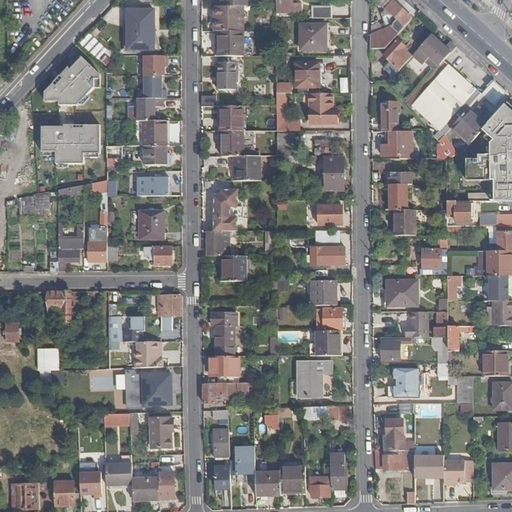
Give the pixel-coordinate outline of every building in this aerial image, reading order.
[(296,5),(295,0),(276,0),(277,5),(284,5),(284,13),(302,13),(302,5),(296,5)] [(374,0),(385,10),(393,2),(413,20),(416,16),(398,0),(374,0)] [(387,29),(371,36),(371,46),(371,50),(385,50),(413,20),(393,2),(385,10),(385,12),(382,16),(387,29)] [(216,32),(219,32),(243,32),(243,19),(243,8),(222,8),(216,8),(216,24),(216,32)] [(313,8),(313,19),(332,19),(332,8),(313,8)] [(154,11),(127,11),(128,51),(154,50),(154,11)] [(327,26),(301,26),(301,51),(328,51),(327,26)] [(243,32),(219,32),(219,57),(244,57),(245,32),(243,32)] [(440,66),(456,48),(451,44),(446,49),(431,36),(414,55),(425,64),(430,58),(440,66)] [(90,48),(99,59),(107,52),(98,41),(90,48)] [(385,70),(394,78),(412,58),(403,50),(405,48),(398,42),(384,57),(391,63),(385,70)] [(75,110),(109,75),(87,54),(47,94),(62,109),(68,103),(75,110)] [(237,65),(219,65),(218,91),(237,91),(237,65)] [(320,65),(297,65),(296,89),(320,89),(320,65)] [(481,95),(448,67),(435,82),(430,78),(415,95),(406,105),(410,109),(411,107),(439,132),(462,106),(467,111),(468,110),(469,108),(481,95)] [(493,82),(481,95),(494,107),(506,93),(493,82)] [(289,85),(277,85),(277,95),(289,95),(289,85)] [(332,110),(332,95),(310,95),(310,113),(332,113),(332,110)] [(203,108),(217,107),(217,98),(202,98),(203,108)] [(382,104),(383,133),(390,133),(398,134),(398,104),(382,104)] [(138,107),(139,123),(144,123),(155,122),(155,107),(138,107)] [(244,132),(244,108),(221,107),(220,132),(222,132),(244,132)] [(469,108),(468,110),(486,126),(488,124),(469,108)] [(486,126),(468,110),(467,111),(450,130),(469,146),(486,126)] [(332,113),(310,113),(310,124),(337,124),(337,115),(333,115),(332,113)] [(278,132),(278,133),(300,133),(300,122),(286,122),(285,114),(278,114),(278,132)] [(155,122),(144,123),(144,148),(146,148),(168,147),(168,122),(155,122)] [(57,164),(88,164),(88,151),(105,151),(105,125),(43,124),(42,155),(57,155),(57,164)] [(450,130),(448,132),(467,148),(469,146),(450,130)] [(244,158),(244,132),(222,132),(222,158),(235,158),(244,158)] [(382,146),(382,160),(402,159),(402,140),(418,140),(417,133),(398,134),(390,133),(390,141),(386,141),(386,146),(382,146)] [(286,157),(293,157),(294,157),(294,136),(278,136),(278,157),(286,157)] [(442,139),(438,143),(442,148),(447,159),(447,161),(455,157),(442,139)] [(316,142),(316,157),(325,157),(325,149),(329,149),(329,142),(316,142)] [(168,166),(168,147),(146,148),(146,166),(168,166)] [(123,150),(110,150),(110,160),(123,160),(123,150)] [(344,192),(344,157),(326,157),(326,192),(344,192)] [(235,158),(235,182),(262,182),(261,158),(244,158),(235,158)] [(389,186),(407,186),(413,186),(413,175),(399,175),(399,180),(389,180),(389,186)] [(148,179),(148,197),(169,197),(168,179),(148,179)] [(119,180),(110,180),(111,188),(119,188),(119,180)] [(108,182),(93,185),(94,195),(108,193),(108,182)] [(407,186),(389,186),(389,212),(395,212),(408,212),(407,186)] [(214,197),(214,233),(230,232),(238,232),(238,192),(222,191),(222,197),(214,197)] [(448,212),(448,213),(455,213),(455,224),(470,224),(470,220),(474,220),(473,205),(454,205),(454,203),(447,203),(448,212)] [(344,207),(320,207),(320,226),(344,225),(344,207)] [(395,237),(416,237),(415,212),(408,212),(395,212),(395,237)] [(140,213),(140,223),(165,222),(165,213),(140,213)] [(480,227),(490,227),(510,226),(511,226),(511,216),(480,217),(480,227)] [(108,263),(108,262),(108,248),(108,223),(108,217),(103,217),(102,235),(97,235),(97,240),(90,240),(90,263),(108,263)] [(165,240),(165,222),(140,223),(140,240),(165,240)] [(510,226),(490,227),(490,234),(489,234),(489,247),(498,247),(497,252),(511,252),(511,233),(510,233),(510,226)] [(59,252),(59,272),(65,273),(66,263),(80,263),(80,243),(84,242),(84,228),(78,228),(78,242),(70,242),(70,247),(59,247),(59,252)] [(214,233),(209,232),(209,258),(222,258),(221,251),(230,251),(230,232),(214,233)] [(278,232),(269,232),(269,257),(279,257),(278,232)] [(422,251),(423,276),(448,276),(448,253),(448,236),(440,236),(440,248),(442,248),(442,251),(422,251)] [(108,248),(108,262),(117,261),(117,248),(108,248)] [(173,266),(173,248),(145,248),(145,255),(151,256),(151,261),(155,261),(155,266),(173,266)] [(335,249),(313,250),(312,266),(346,266),(346,255),(335,255),(335,249)] [(511,276),(511,252),(497,252),(488,252),(488,267),(479,267),(475,267),(475,277),(478,277),(484,277),(508,277),(511,276)] [(479,252),(479,267),(488,267),(488,252),(479,252)] [(247,282),(247,257),(223,258),(224,282),(247,282)] [(383,268),(383,276),(405,276),(405,268),(383,268)] [(460,287),(460,277),(448,278),(448,300),(448,303),(456,303),(456,287),(460,287)] [(484,277),(478,277),(479,303),(494,303),(508,302),(511,302),(511,286),(508,286),(508,283),(508,277),(484,277)] [(337,306),(337,282),(312,282),(312,306),(337,306)] [(418,282),(388,282),(388,308),(418,307),(418,282)] [(71,292),(49,292),(49,319),(62,319),(62,324),(71,323),(71,292)] [(160,297),(159,318),(183,318),(183,297),(160,297)] [(448,314),(448,303),(448,300),(439,301),(439,314),(448,314)] [(488,308),(488,328),(511,327),(511,302),(508,302),(494,303),(494,308),(488,308)] [(119,306),(110,306),(110,318),(119,318),(119,306)] [(325,310),(325,311),(325,321),(318,321),(318,331),(343,331),(343,310),(325,310)] [(429,339),(428,314),(423,314),(423,313),(410,313),(411,328),(406,328),(405,339),(410,339),(429,339)] [(448,339),(448,328),(448,314),(439,314),(438,314),(438,329),(435,329),(435,339),(440,339),(448,339)] [(226,318),(212,318),(213,328),(217,328),(216,358),(236,358),(236,328),(239,328),(239,315),(226,315),(226,318)] [(110,318),(110,343),(138,343),(140,343),(140,339),(143,339),(143,329),(142,328),(142,318),(132,318),(132,332),(122,332),(122,318),(119,318),(110,318)] [(20,325),(7,325),(7,343),(20,343),(20,325)] [(448,339),(448,350),(458,350),(458,333),(467,333),(467,328),(448,328),(448,339)] [(340,332),(317,332),(317,345),(317,357),(341,356),(340,332)] [(410,345),(410,339),(405,339),(382,340),(382,362),(400,362),(400,345),(410,345)] [(448,365),(448,353),(448,350),(448,339),(440,339),(440,365),(448,365)] [(138,343),(138,370),(164,369),(164,361),(159,361),(159,343),(140,343),(138,343)] [(62,370),(61,348),(40,348),(41,385),(52,385),(52,371),(62,370)] [(508,377),(508,352),(484,352),(484,377),(508,377)] [(217,385),(241,385),(240,358),(236,358),(216,358),(210,358),(210,378),(217,378),(217,385)] [(99,360),(89,360),(89,369),(99,369),(99,360)] [(332,364),(299,364),(298,398),(323,398),(323,374),(332,374),(332,364)] [(448,378),(448,365),(440,365),(439,365),(439,381),(448,380),(448,378)] [(420,370),(395,371),(395,380),(398,381),(398,388),(395,388),(395,399),(420,398),(420,370)] [(171,376),(143,376),(144,407),(172,405),(171,376)] [(458,405),(473,404),(473,377),(458,378),(458,380),(458,405)] [(511,384),(495,385),(495,411),(511,410),(511,384)] [(241,385),(217,385),(204,385),(204,405),(217,404),(216,397),(227,397),(227,391),(239,391),(239,396),(249,396),(249,385),(241,385)] [(414,405),(401,406),(401,414),(414,414),(414,405)] [(339,408),(329,409),(329,421),(339,420),(339,408)] [(304,421),(329,421),(329,409),(304,410),(304,421)] [(279,416),(279,418),(291,418),(291,410),(279,410),(279,416)] [(229,412),(214,412),(214,420),(229,420),(229,412)] [(132,427),(131,415),(106,416),(106,429),(132,427)] [(279,418),(279,416),(266,417),(266,425),(279,425),(279,418)] [(157,420),(158,450),(172,449),(172,430),(175,430),(174,419),(157,420)] [(386,438),(386,453),(414,452),(414,445),(403,445),(402,421),(387,421),(387,438),(386,438)] [(511,424),(499,425),(499,452),(511,451),(511,424)] [(230,458),(229,431),(215,432),(215,459),(230,458)] [(256,476),(256,475),(255,448),(236,449),(237,476),(256,476)] [(384,472),(397,471),(414,471),(414,452),(386,453),(376,453),(376,470),(384,470),(384,472)] [(330,456),(331,466),(331,479),(332,492),(335,492),(346,492),(347,492),(345,456),(330,456)] [(453,483),(457,483),(465,483),(464,461),(444,462),(444,486),(453,486),(453,483)] [(107,465),(107,487),(133,486),(133,481),(133,464),(107,465)] [(511,465),(493,465),(494,491),(511,490),(511,465)] [(231,491),(231,468),(216,468),(217,498),(225,498),(225,491),(231,491)] [(306,494),(305,468),(281,468),(281,474),(281,495),(306,494)] [(174,473),(160,473),(160,480),(161,501),(175,501),(174,473)] [(281,474),(256,475),(256,476),(256,480),(256,499),(282,498),(281,495),(281,474)] [(331,479),(325,479),(312,479),(312,499),(332,498),(332,492),(331,479)] [(161,501),(160,480),(133,481),(133,486),(134,502),(161,501)] [(55,483),(55,507),(75,506),(75,483),(55,483)] [(47,484),(13,485),(14,511),(39,510),(39,493),(47,493),(47,484)] [(346,492),(335,492),(335,500),(346,499),(346,492)]
